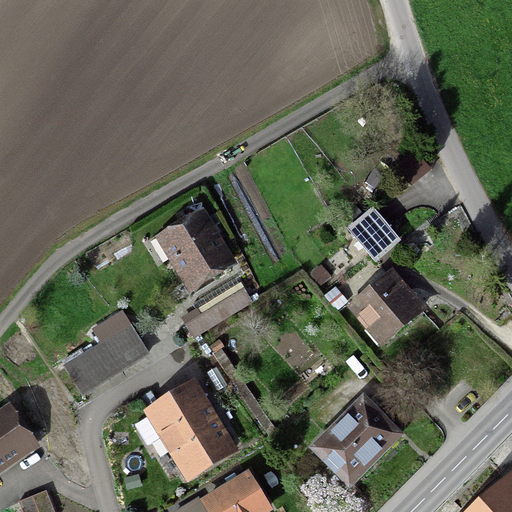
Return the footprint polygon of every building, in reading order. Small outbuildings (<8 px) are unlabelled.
[(349,231),(372,258),(396,238),(373,211),(349,231)] [(230,264),(201,216),(162,239),(191,288),(230,264)] [(386,340),(421,311),(391,275),(352,309),(368,328),(373,324),(386,340)] [(243,291),(187,325),(194,337),(250,303),(243,291)] [(130,327),(104,343),(121,371),(147,355),(130,327)] [(82,395),(121,371),(104,343),(65,367),(82,395)] [(232,448),(195,388),(135,425),(148,446),(163,436),(187,476),(232,448)] [(360,491),(350,481),(396,436),(363,403),(316,450),(331,465),(320,476),(347,503),(360,491)] [(0,417),(0,467),(30,446),(7,412),(0,417)] [(248,476),(205,503),(210,511),(262,511),(268,509),(248,476)] [(511,511),(511,485),(483,511),(511,511)] [(54,511),(46,491),(18,502),(22,511),(54,511)]
